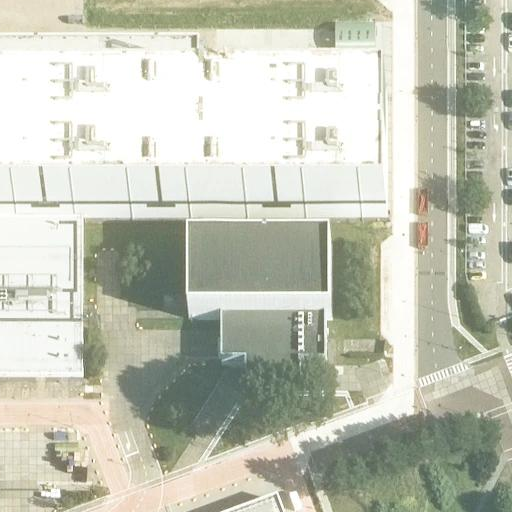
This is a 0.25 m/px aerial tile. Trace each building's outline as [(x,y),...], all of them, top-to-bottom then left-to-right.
[(202,66),(0,66),(0,222),(83,223),(387,222),(387,106),(202,106),(202,66)] [(0,382),(83,382),(83,223),(0,222),(0,382)] [(330,245),(187,245),(187,291),(187,293),(187,315),(187,317),(187,320),(220,320),(326,320),(331,320),(330,245)] [(326,320),(220,320),(220,330),(220,333),(220,362),(221,365),(220,367),(227,367),(245,367),(245,373),(245,388),(245,391),(251,391),(299,390),(299,389),(299,376),(299,373),(299,367),(326,367),(326,320)] [(281,511),(281,510),(277,499),(243,511),(281,511)]
